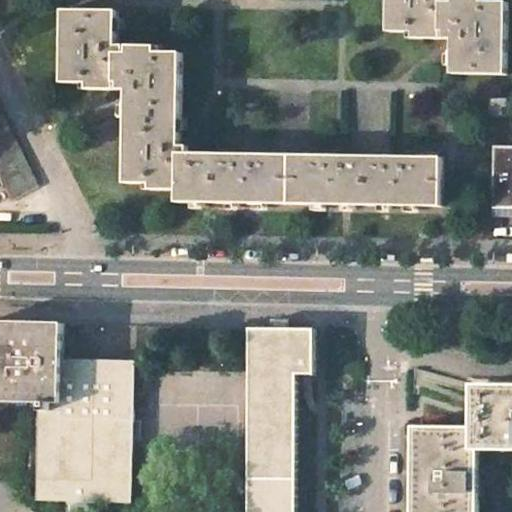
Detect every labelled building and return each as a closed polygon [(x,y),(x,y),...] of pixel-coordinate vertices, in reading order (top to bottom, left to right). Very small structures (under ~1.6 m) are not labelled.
[(444,0),(390,0),(390,31),(415,32),(415,38),(436,38),(435,31),(455,32),(454,73),(508,74),(509,2),(484,1),(483,0),(463,0),(463,2),(444,2),(444,0)] [(119,11),(65,10),(64,83),(90,83),(90,89),(118,90),(118,82),(129,82),(128,124),(182,125),(184,53),(158,52),(158,47),(130,46),(130,53),(118,53),(119,11)] [(492,115),(507,115),(507,99),(492,99),(492,115)] [(0,109),(0,174),(14,200),(39,187),(0,109)] [(182,125),(128,124),(127,183),(153,183),(153,189),(173,190),(173,183),(180,183),(180,202),(217,203),(217,154),(182,153),(182,125)] [(511,145),(494,146),(493,207),(511,207),(511,145)] [(293,155),(217,154),(217,203),(292,204),(293,155)] [(369,156),(293,155),(292,204),(368,205),(369,156)] [(444,157),(369,156),(368,205),(444,207),(444,157)] [(65,323),(0,321),(0,401),(43,402),(43,415),(39,500),(133,502),(137,361),(64,359),(65,323)] [(317,329),(252,328),(252,372),(250,511),(298,511),(299,375),(317,375),(317,329)] [(511,386),(481,386),(481,428),(480,450),(511,450),(511,386)] [(481,428),(416,427),(416,487),(415,511),(479,511),(479,482),(491,482),(491,461),(480,461),(480,450),(481,428)]
